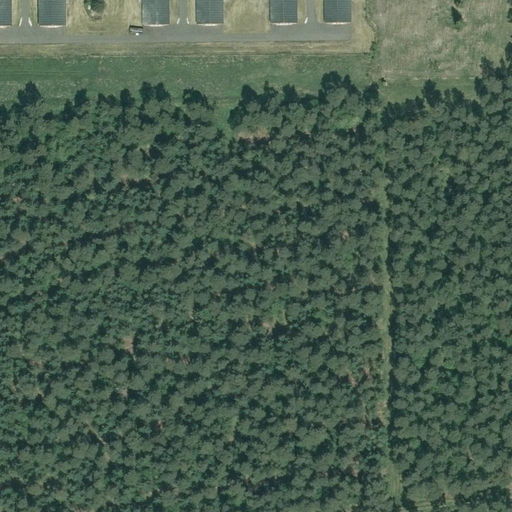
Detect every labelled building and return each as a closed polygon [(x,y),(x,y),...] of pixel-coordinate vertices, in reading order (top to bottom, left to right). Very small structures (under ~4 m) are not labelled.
[(10,0),(0,0),(0,25),(11,26),(10,0)] [(65,0),(38,0),(38,25),(66,25),(65,0)] [(168,0),(141,0),(142,24),(169,24),(168,0)] [(222,0),(195,0),(196,23),(223,23),(222,0)] [(297,0),(270,0),(270,23),(298,23),(297,0)] [(351,0),(324,0),(324,22),(352,22),(351,0)]
